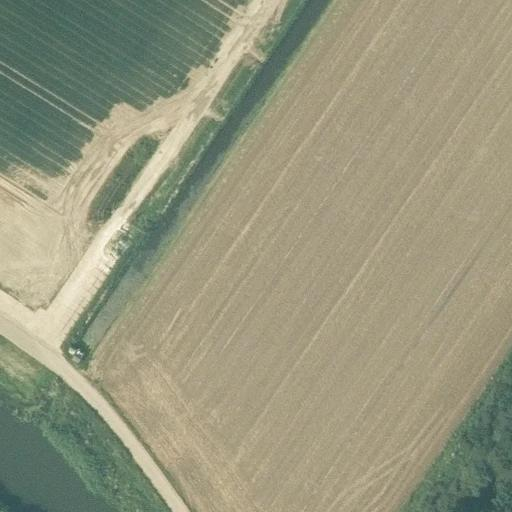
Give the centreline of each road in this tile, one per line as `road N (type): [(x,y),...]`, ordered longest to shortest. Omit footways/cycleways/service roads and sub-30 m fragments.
road 1 (unclassified): [(0,326),(94,400),(178,511)]
road 2 (track): [(511,396),(431,511)]
